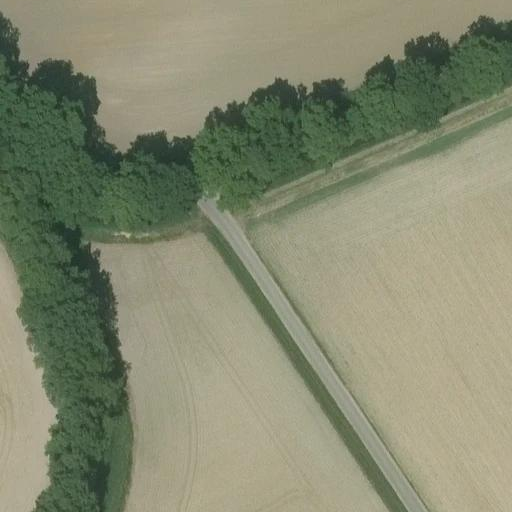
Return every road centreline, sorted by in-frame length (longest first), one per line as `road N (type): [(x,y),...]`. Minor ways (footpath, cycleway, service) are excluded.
road 1 (unclassified): [(0,127),(87,184),(149,188),(185,180),(200,190),(411,511)]
road 2 (track): [(511,41),(185,180)]
